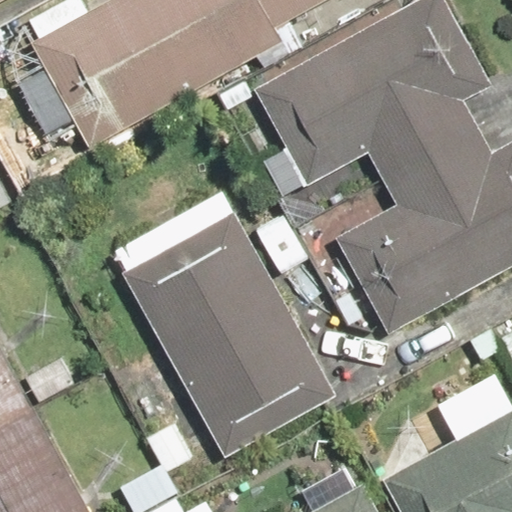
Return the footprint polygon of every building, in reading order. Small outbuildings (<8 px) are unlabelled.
[(79,0),(65,0),(30,20),(39,37),(30,42),(87,150),(342,17),(333,0),(103,0),(84,10),(79,0)] [(444,0),(422,0),(251,87),(299,182),(365,148),(395,208),(334,239),(384,337),(511,271),(511,136),(490,148),(464,96),(487,84),(444,0)] [(224,188),(109,250),(219,455),(334,393),(224,188)] [(0,511),(89,511),(4,352),(15,346),(0,316),(0,511)] [(511,316),(471,338),(483,361),(506,349),(511,361),(511,316)] [(511,511),(511,407),(381,480),(398,511),(511,511)] [(134,511),(138,511),(180,493),(170,472),(197,459),(179,421),(146,437),(159,465),(121,484),(134,511)] [(376,511),(348,466),(304,494),(313,510),(310,511),(376,511)] [(209,511),(206,505),(191,511),(189,511),(185,502),(164,511),(209,511)]
